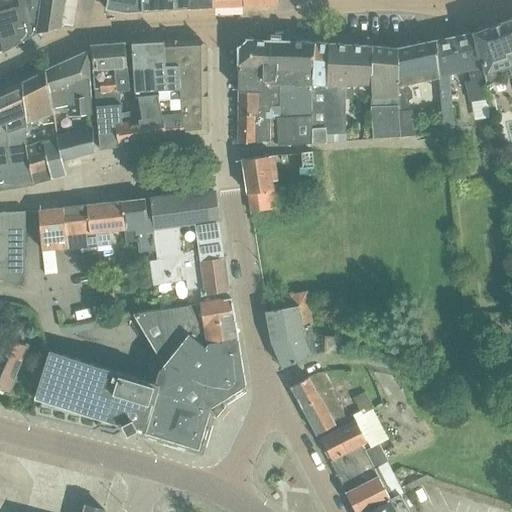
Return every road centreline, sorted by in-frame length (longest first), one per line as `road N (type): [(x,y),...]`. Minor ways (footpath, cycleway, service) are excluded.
road 1 (residential): [(273,401),(223,143)]
road 2 (residential): [(0,200),(30,200),(77,184),(97,164),(119,158),(223,143)]
road 3 (secondary): [(156,469),(0,427)]
road 4 (residential): [(83,34),(219,25)]
road 5 (residential): [(219,25),(277,20),(347,0)]
road 6 (residential): [(334,511),(273,401)]
